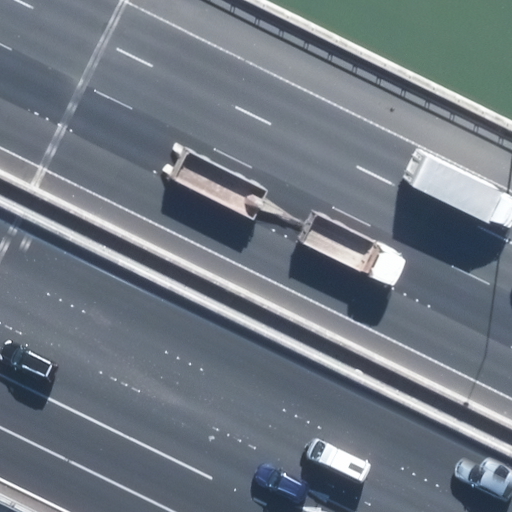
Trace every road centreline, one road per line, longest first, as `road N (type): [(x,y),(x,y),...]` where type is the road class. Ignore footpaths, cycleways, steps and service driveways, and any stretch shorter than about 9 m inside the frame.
road 1 (motorway): [(0,42),(511,293)]
road 2 (motorway): [(364,511),(0,332)]
